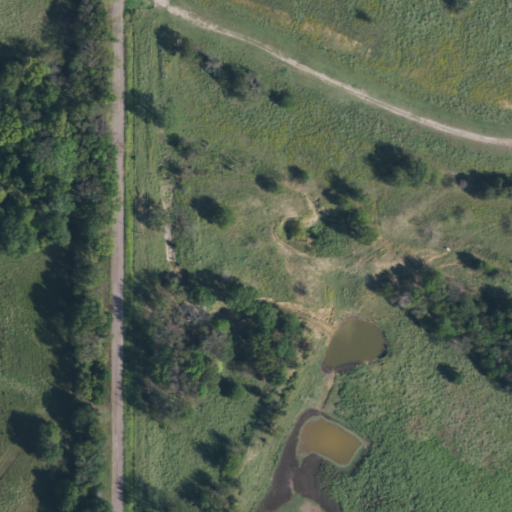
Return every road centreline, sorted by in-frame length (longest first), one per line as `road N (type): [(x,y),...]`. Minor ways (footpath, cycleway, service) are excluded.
road 1 (residential): [(113,511),(109,321),(134,0)]
road 2 (residential): [(134,0),(389,85),(511,102)]
